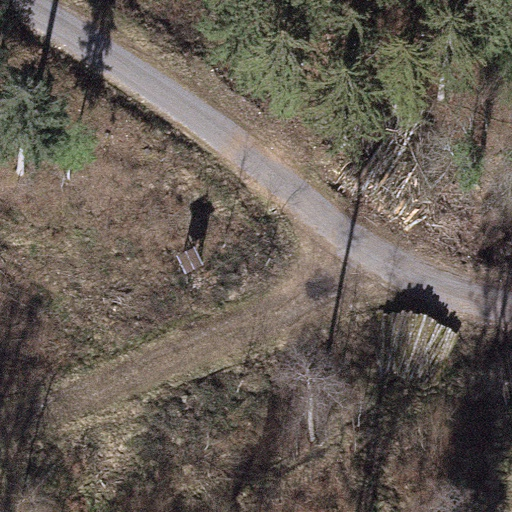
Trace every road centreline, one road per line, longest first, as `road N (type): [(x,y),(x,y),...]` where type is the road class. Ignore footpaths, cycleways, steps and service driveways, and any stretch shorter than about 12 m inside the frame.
road 1 (track): [(22,0),(360,253),(511,296)]
road 2 (track): [(360,253),(0,420)]
